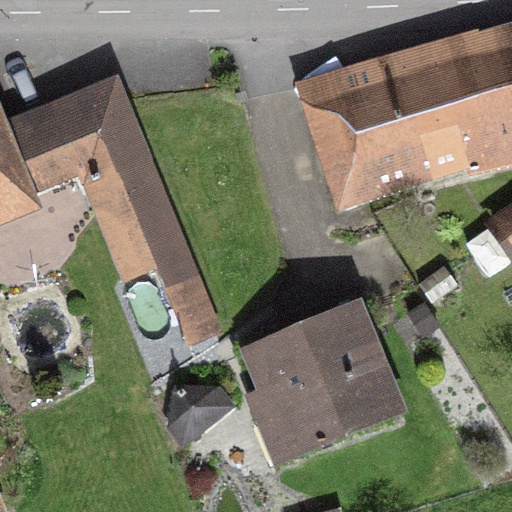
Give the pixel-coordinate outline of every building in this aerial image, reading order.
[(467,181),(511,172),(511,26),(478,38),(477,32),(293,88),(337,218),(465,176),(467,181)] [(187,353),(224,337),(119,79),(36,113),(42,128),(15,139),(39,197),(80,181),(123,286),(154,273),(187,353)] [(0,112),(0,231),(41,214),(0,112)] [(511,205),(483,225),(487,231),(465,246),(488,279),(510,264),(511,267),(511,205)] [(418,287),(432,306),(457,288),(443,269),(418,287)] [(422,342),(440,331),(424,306),(406,317),(422,342)] [(409,419),(363,307),(241,357),(257,396),(248,400),(260,428),(243,435),(258,471),(275,464),(278,473),(409,419)] [(235,409),(222,390),(175,387),(168,432),(182,450),(235,409)]
